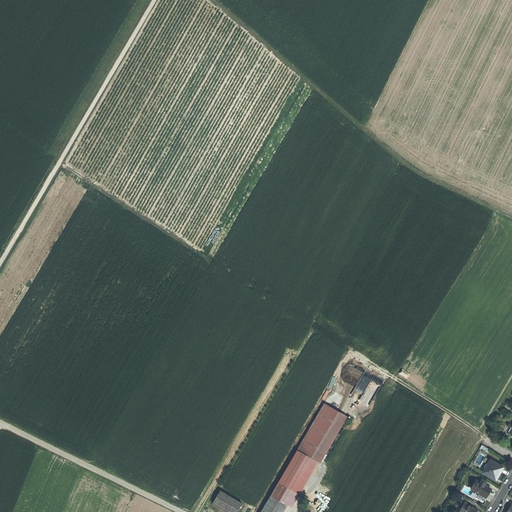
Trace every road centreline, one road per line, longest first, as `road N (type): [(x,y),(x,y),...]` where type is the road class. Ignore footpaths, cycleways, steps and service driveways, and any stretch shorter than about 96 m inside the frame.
road 1 (track): [(59,163),(481,435)]
road 2 (track): [(211,0),(406,163),(511,217)]
road 3 (track): [(0,264),(155,0)]
road 4 (track): [(180,511),(0,422)]
